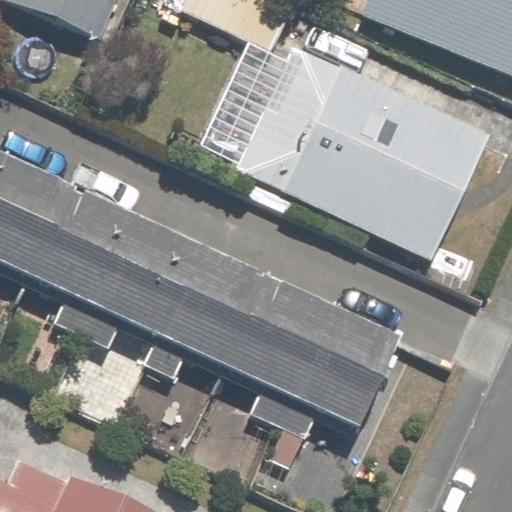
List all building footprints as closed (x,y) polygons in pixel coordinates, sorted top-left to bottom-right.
[(0,0),(0,9),(92,46),(110,0),(0,0)] [(260,0),(172,0),(166,12),(245,55),(271,6),(260,0)] [(511,0),(363,0),(353,25),(511,94),(511,0)] [(483,140),(288,57),(234,184),(429,267),(483,140)] [(383,362),(0,170),(0,275),(341,446),(383,362)] [(134,511),(100,496),(0,486),(0,511),(134,511)]
